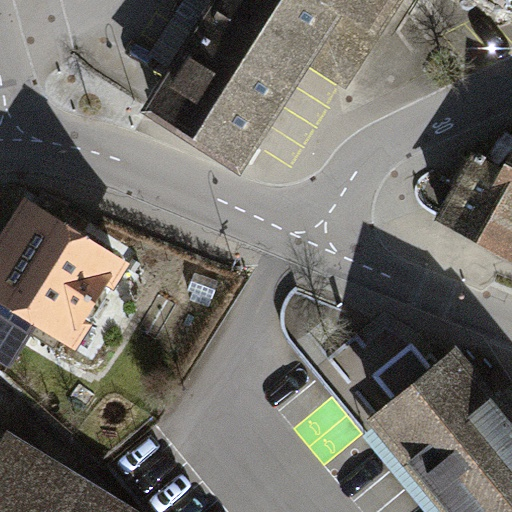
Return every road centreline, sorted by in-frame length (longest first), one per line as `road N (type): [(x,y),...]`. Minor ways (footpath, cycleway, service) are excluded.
road 1 (tertiary): [(312,243),(101,153),(10,139)]
road 2 (residential): [(312,243),(369,158),(511,86)]
road 3 (tertiary): [(511,323),(312,243)]
